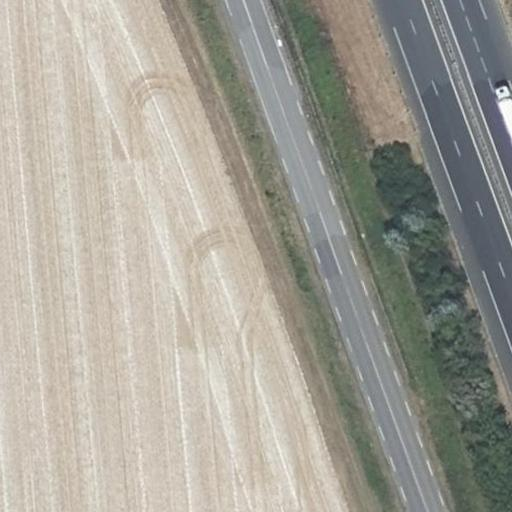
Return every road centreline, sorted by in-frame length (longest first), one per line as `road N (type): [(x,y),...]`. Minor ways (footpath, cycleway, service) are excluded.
road 1 (track): [(171,0),(311,336),(369,511)]
road 2 (primary): [(240,0),(427,511)]
road 3 (motorway): [(402,0),(511,299)]
road 4 (motorway): [(511,139),(461,0)]
